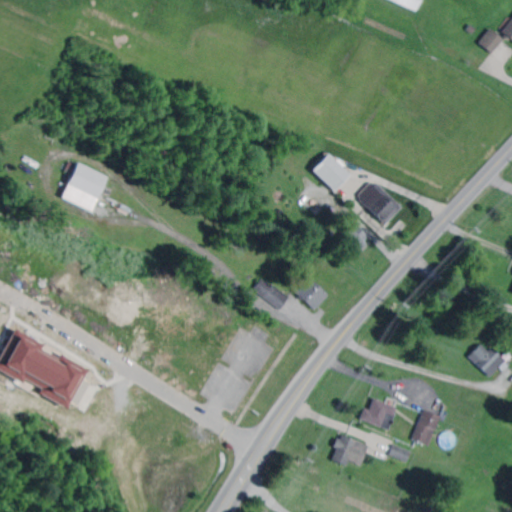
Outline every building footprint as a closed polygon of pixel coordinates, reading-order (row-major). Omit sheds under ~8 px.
[(417,11),(392,0),(421,0),(418,9),(417,11)] [(511,38),(508,41),(503,36),(505,34),(502,30),(511,20),(511,18),(511,38)] [(472,34),(466,30),(470,24),(476,28),(472,34)] [(492,54),(478,43),(490,29),(503,39),(492,54)] [(334,191),(312,171),(328,154),(350,174),(334,191)] [(93,206),(63,192),(78,162),(103,175),(104,175),(107,177),(104,184),(104,185),(93,206)] [(385,226),(361,204),(359,195),(370,183),(378,184),(402,208),(385,226)] [(363,248),(362,249),(360,250),(357,247),(354,251),(340,236),(353,222),(368,237),(365,241),(367,243),(364,247),(363,248)] [(315,310),(294,290),(308,275),(329,295),(315,310)] [(273,287),(275,284),(291,297),(281,310),(254,289),(262,279),(273,287)] [(62,408),(34,391),(37,387),(20,377),(18,382),(14,379),(0,371),(0,348),(12,327),(40,343),(37,348),(54,357),(56,352),(84,368),(62,408)] [(487,352),(491,348),(505,361),(504,362),(507,365),(502,371),(498,368),(489,377),(467,357),(479,344),(487,352)] [(393,412),(395,413),(388,431),(359,419),(363,408),(368,410),(373,399),(395,408),(393,412)] [(428,446),(411,439),(423,410),(440,417),(428,446)] [(360,443),(357,451),(353,449),(346,466),(331,460),(336,448),(332,446),(335,439),(339,441),(341,435),(360,443)] [(407,462),(390,454),(394,444),(412,451),(407,462)]
